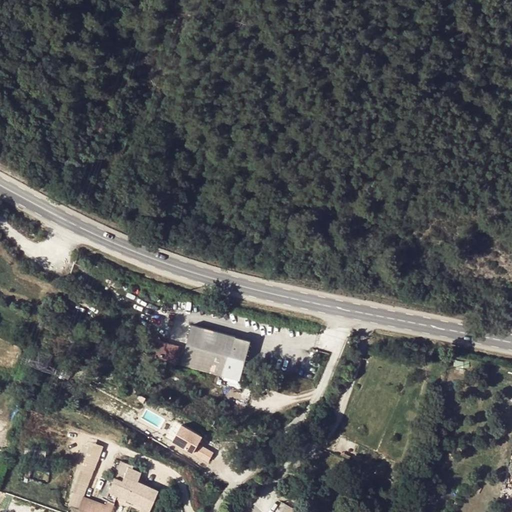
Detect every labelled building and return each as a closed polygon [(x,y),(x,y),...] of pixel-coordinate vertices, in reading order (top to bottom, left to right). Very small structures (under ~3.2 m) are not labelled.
[(242,382),(251,343),(192,327),(181,366),(242,382)] [(204,434),(176,418),(166,436),(209,460),(215,449),(200,441),(204,434)] [(102,445),(89,441),(69,507),(83,511),(109,511),(115,498),(122,481),(114,478),(105,502),(86,496),(102,445)] [(128,466),(122,481),(115,498),(140,509),(138,511),(148,511),(158,489),(138,480),(140,473),(141,472),(128,466)] [(138,480),(158,489),(161,482),(140,473),(138,480)]
